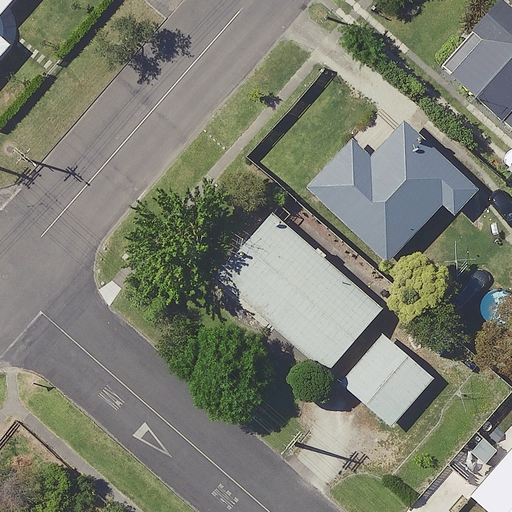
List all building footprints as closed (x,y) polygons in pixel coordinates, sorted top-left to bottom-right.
[(0,0),(0,66),(15,49),(0,36),(0,16),(14,0),(0,0)] [(445,73),(497,119),(498,118),(511,102),(511,11),(499,0),(490,0),(465,29),(476,39),(445,73)] [(511,130),(511,102),(498,118),(511,130)] [(348,136),(303,186),(387,261),(437,205),(452,218),(479,188),(401,119),(369,155),(348,136)] [(381,309),(270,211),(212,276),(323,375),(381,309)] [(433,380),(381,334),(336,384),(388,429),(433,380)] [(511,511),(511,442),(466,495),(485,511),(511,511)]
